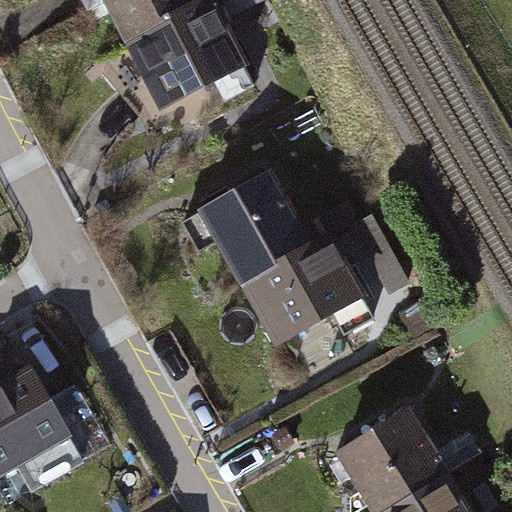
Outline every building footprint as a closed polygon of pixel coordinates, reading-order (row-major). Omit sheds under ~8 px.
[(102,0),(119,31),(177,0),(102,0)] [(247,63),(209,0),(177,0),(119,31),(161,112),(247,63)] [(269,166),(199,205),(241,279),(314,240),(269,166)] [(350,202),(321,216),(330,232),(333,230),(335,232),(360,220),(350,202)] [(314,240),(241,279),(280,346),(337,316),(348,338),(379,320),(367,300),(374,297),(335,232),(333,230),(330,232),(314,240)] [(90,467),(24,356),(0,370),(0,468),(12,486),(25,475),(38,497),(90,467)] [(380,511),(444,473),(401,409),(328,457),(361,511),(380,511)] [(0,494),(12,486),(0,468),(0,494)] [(469,511),(444,473),(380,511),(469,511)]
